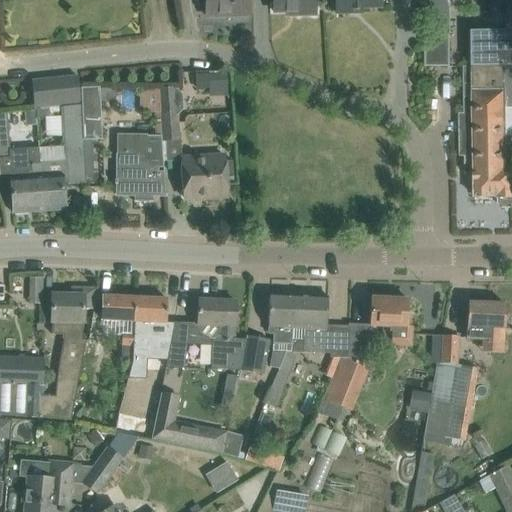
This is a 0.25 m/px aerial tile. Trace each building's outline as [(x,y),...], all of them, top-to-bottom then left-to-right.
[(249,16),(248,0),(205,0),(206,17),(220,16),(219,13),(230,13),(230,16),(249,16)] [(315,14),(314,0),(272,0),(273,12),(294,12),(294,15),(315,14)] [(381,8),(380,0),(335,0),(335,14),(351,13),(351,8),(381,8)] [(511,31),(473,32),(473,65),(474,67),(511,66),(511,31)] [(449,33),(426,33),(426,66),(450,66),(449,33)] [(464,114),(459,114),(460,156),(465,156),(465,174),(475,174),(475,198),(498,197),(498,204),(498,205),(502,208),(511,208),(511,169),(507,169),(506,108),(511,108),(511,66),(474,67),(464,67),(464,114)] [(206,77),(195,77),(195,92),(207,91),(225,91),(224,76),(206,77)] [(77,78),(32,82),(34,102),(35,107),(60,105),(79,103),(79,98),(77,78)] [(99,88),(81,89),(82,103),(83,144),(84,159),(102,158),(99,88)] [(174,88),(159,89),(160,109),(162,109),(162,114),(163,140),(178,140),(176,117),(183,110),(182,94),(174,88)] [(145,90),(145,113),(155,113),(156,136),(160,136),(159,90),(145,90)] [(79,103),(60,105),(61,145),(65,145),(65,147),(66,176),(85,175),(84,159),(83,144),(82,103),(79,103)] [(7,114),(0,114),(0,158),(9,158),(13,214),(35,212),(31,163),(40,163),(39,148),(39,144),(30,145),(9,146),(8,124),(7,114)] [(114,180),(114,184),(115,184),(115,196),(125,196),(134,196),(134,201),(133,201),(133,202),(153,202),(153,201),(152,201),(152,196),(165,196),(160,136),(156,136),(146,136),(144,136),(123,136),(123,154),(116,154),(116,180),(114,180)] [(40,163),(31,163),(35,212),(64,210),(62,190),(61,176),(66,176),(65,147),(39,148),(40,163)] [(227,198),(226,178),(224,156),(181,158),(182,179),(184,199),(196,198),(197,200),(227,198)] [(93,310),(94,308),(97,288),(70,288),(70,296),(51,295),(51,321),(51,334),(64,335),(58,369),(55,397),(42,395),(41,418),(71,420),(86,341),(82,340),(84,309),(93,310)] [(268,328),(268,334),(273,335),(273,348),(273,352),(272,352),(269,367),(279,369),(286,352),(292,352),(292,351),(294,295),(269,294),(268,314),(268,328)] [(346,358),(347,330),(326,329),(327,296),(294,295),(292,351),(329,353),(329,357),(346,358)] [(102,316),(102,320),(122,321),(134,322),(135,298),(103,296),(102,316)] [(132,359),(128,378),(146,379),(147,360),(149,355),(150,355),(151,339),(165,339),(166,323),(166,319),(167,299),(135,298),(134,322),(133,333),(133,347),(132,359)] [(406,328),(407,320),(408,300),(370,298),(369,325),(382,326),(382,328),(382,332),(383,335),(386,338),(390,340),(390,343),(391,343),(391,346),(411,347),(413,328),(406,328)] [(210,370),(240,371),(246,340),(234,339),(236,302),(198,300),(197,324),(189,323),(184,344),(211,345),(210,370)] [(504,329),(504,325),(505,305),(468,303),(467,323),(467,327),(466,340),(482,341),(481,352),(502,353),(503,345),(504,329)] [(339,358),(323,399),(337,405),(348,409),(350,410),(366,367),(367,355),(368,325),(361,325),(348,324),(347,330),(346,358),(339,358)] [(122,333),(121,346),(133,347),(133,346),(133,333),(122,333)] [(240,371),(263,375),(269,341),(247,336),(246,340),(240,371)] [(431,394),(428,413),(447,416),(442,445),(463,449),(477,369),(458,366),(459,345),(459,337),(443,336),(441,364),(437,363),(431,394)] [(276,409),(295,357),(292,352),(286,352),(279,369),(265,404),(276,409)] [(42,395),(42,380),(43,360),(0,358),(0,415),(41,418),(42,395)] [(412,391),(409,410),(428,413),(431,394),(412,391)] [(223,448),(226,434),(173,423),(178,398),(160,394),(151,440),(222,454),(222,453),(223,448)] [(143,421),(127,418),(118,416),(115,430),(147,438),(151,422),(143,421)] [(0,437),(7,438),(9,421),(0,419),(0,437)] [(12,431),(17,439),(29,431),(24,423),(12,431)] [(141,445),(138,458),(151,461),(154,447),(141,445)] [(98,496),(123,460),(107,448),(82,484),(98,496)] [(243,452),(223,448),(222,453),(243,457),(243,452)] [(421,453),(412,505),(425,507),(434,455),(421,453)] [(72,464),(55,463),(46,462),(45,478),(27,477),(26,492),(23,491),(21,503),(25,503),(23,511),(52,511),(54,495),(69,496),(71,476),(72,464)] [(505,511),(511,511),(511,509),(511,508),(511,475),(508,466),(494,473),(494,474),(488,477),(492,484),(495,490),(505,511)] [(462,511),(453,496),(443,501),(450,511),(462,511)]
